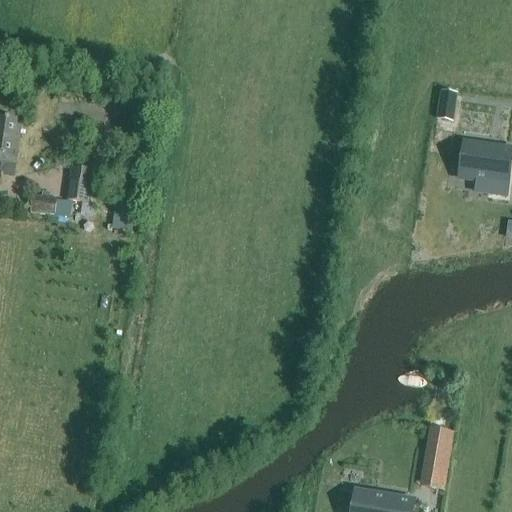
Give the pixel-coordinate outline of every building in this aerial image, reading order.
[(441,93),(437,120),(453,123),(457,95),(441,93)] [(14,178),(22,127),(16,126),(17,120),(0,117),(0,162),(3,163),(1,176),(14,178)] [(511,151),(464,145),(460,180),(489,184),(488,196),(506,198),(511,157),(511,151)] [(70,169),(66,202),(89,204),(92,171),(70,169)] [(116,207),(136,209),(139,182),(119,179),(116,207)] [(55,217),(57,199),(33,196),(30,213),(55,217)] [(425,469),(421,489),(425,489),(445,493),(455,434),(431,430),(425,469)] [(353,511),(412,511),(414,503),(356,493),(353,511)]
